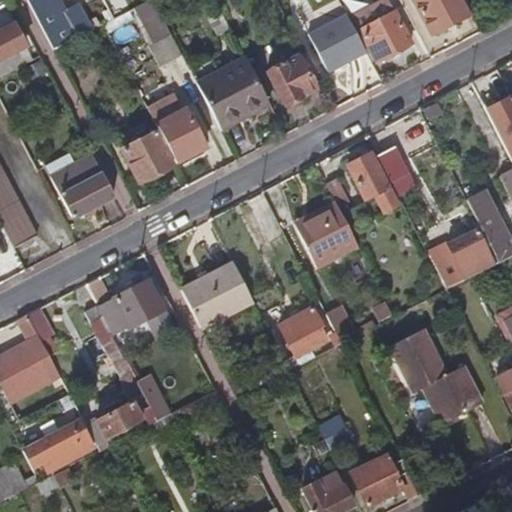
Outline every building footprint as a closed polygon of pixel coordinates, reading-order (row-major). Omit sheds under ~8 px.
[(89,32),(74,4),(60,11),(54,0),(24,0),(52,51),(89,32)] [(357,31),(392,12),(385,0),(380,0),(349,17),(357,31)] [(469,15),(460,0),(417,0),(416,1),(434,34),(469,15)] [(166,35),(148,1),(130,11),(148,45),(166,35)] [(409,45),(392,12),(357,31),(373,64),(409,45)] [(103,36),(129,22),(125,13),(98,27),(103,36)] [(302,36),(327,23),(322,13),(297,27),(302,36)] [(360,52),(341,16),(327,23),(302,36),(322,73),(334,67),(336,71),(343,67),(341,63),(360,52)] [(0,32),(0,60),(23,48),(12,26),(0,32)] [(178,58),(166,35),(148,45),(143,48),(155,70),(178,58)] [(0,77),(38,57),(35,51),(28,55),(23,48),(0,60),(0,77)] [(312,89),(294,54),(261,71),(281,105),(312,89)] [(265,106),(240,59),(193,85),(216,127),(244,112),(247,116),(265,106)] [(45,71),(40,61),(36,63),(42,73),(45,71)] [(42,73),(36,63),(26,69),(31,79),(42,73)] [(511,102),(510,98),(507,92),(496,97),(500,103),(494,106),(498,112),(485,119),(501,150),(511,144),(511,102)] [(440,113),(435,104),(421,111),(427,121),(440,113)] [(202,146),(181,107),(151,123),(173,163),(202,146)] [(170,167),(152,134),(117,153),(137,185),(170,167)] [(407,173),(393,145),(375,155),(389,183),(407,173)] [(113,197),(91,156),(75,165),(68,152),(43,166),(72,220),(113,197)] [(397,210),(370,157),(346,170),(364,204),(374,199),(383,217),(397,210)] [(35,237),(0,171),(0,224),(13,249),(35,237)] [(511,174),(498,181),(511,206),(511,240),(486,194),(467,205),(500,266),(511,259),(511,174)] [(357,247),(334,203),(306,218),(310,224),(330,263),(357,247)] [(296,232),(310,224),(306,218),(292,225),(296,232)] [(330,263),(310,224),(296,232),(316,270),(330,263)] [(496,267),(478,234),(450,249),(463,274),(458,277),(456,272),(439,281),(446,293),(496,267)] [(250,302),(230,264),(178,291),(199,330),(250,302)] [(144,281),(95,308),(111,337),(143,320),(154,341),(171,332),(144,281)] [(325,342),(318,329),(321,327),(311,307),(277,325),(294,358),(283,364),(289,375),(303,368),(297,358),(325,342)] [(391,319),(385,307),(373,313),(379,325),(391,319)] [(52,333),(39,309),(24,316),(45,357),(56,351),(48,335),(52,333)] [(356,340),(340,309),(326,317),(340,343),(342,348),(356,340)] [(45,357),(24,316),(15,321),(26,343),(46,383),(56,377),(45,357)] [(476,402),(458,365),(443,373),(419,326),(384,344),(408,389),(418,384),(437,422),(476,402)] [(132,385),(100,327),(88,334),(116,385),(119,384),(125,393),(133,388),(132,385)] [(46,383),(26,343),(0,357),(0,390),(7,404),(46,383)] [(251,389),(283,371),(274,353),(241,372),(251,389)] [(249,389),(239,372),(230,377),(240,394),(249,389)] [(170,420),(147,377),(132,385),(133,388),(154,428),(167,421),(170,420)] [(511,398),(505,386),(495,391),(502,404),(505,402),(511,398)] [(192,428),(187,418),(219,401),(216,395),(170,420),(167,421),(173,434),(175,437),(192,428)] [(95,451),(141,427),(130,407),(84,431),(95,451)] [(340,418),(317,429),(324,441),(329,451),(352,439),(347,429),(345,429),(340,418)] [(173,434),(167,421),(154,428),(161,440),(173,434)] [(46,475),(84,454),(83,451),(90,447),(78,424),(58,435),(51,423),(39,430),(45,441),(22,454),(30,470),(40,465),(46,475)] [(329,451),(324,441),(308,449),(314,459),(329,451)] [(368,507),(405,487),(400,478),(407,474),(401,463),(394,467),(388,456),(352,475),(368,507)] [(0,508),(19,498),(29,493),(15,468),(0,475),(0,508)] [(84,482),(76,468),(40,487),(47,499),(61,491),(64,494),(84,482)] [(344,511),(353,508),(335,474),(301,492),(312,511),(344,511)]
